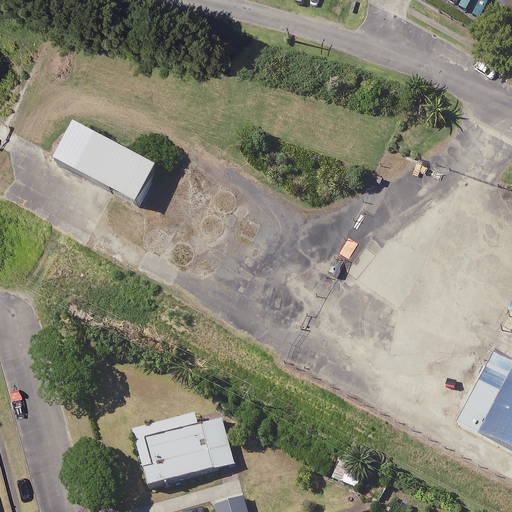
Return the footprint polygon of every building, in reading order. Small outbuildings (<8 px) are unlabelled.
[(158,177),(77,134),(57,173),(138,215),(158,177)] [(482,383),(483,379),(482,374),(479,371),(476,368),(472,367),(468,367),(464,368),(461,370),(459,374),(457,377),(457,381),(459,385),(461,388),(465,391),(469,392),(473,392),(477,390),(480,387),(482,383)] [(438,395),(438,390),(437,386),(435,382),(431,380),(428,378),(423,378),(420,380),(416,382),(414,385),(413,389),(413,393),(414,397),(416,400),(420,403),(424,404),(429,403),(433,402),(436,399),(438,395)] [(511,384),(481,443),(511,459),(511,384)] [(467,413),(467,409),(466,404),(464,401),(461,398),(457,397),(453,397),(449,398),(446,400),(443,404),(442,407),(442,411),(443,415),(446,419),(449,421),(454,422),(458,422),(462,420),(465,417),(467,413)] [(198,424),(195,412),(134,427),(147,483),(234,463),(224,418),(198,424)] [(248,511),(243,493),(214,501),(216,511),(248,511)]
